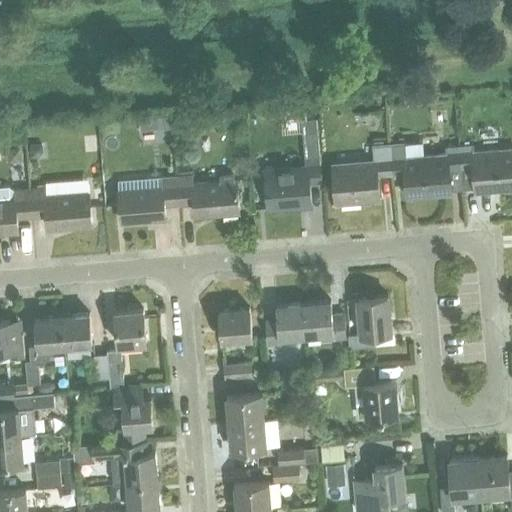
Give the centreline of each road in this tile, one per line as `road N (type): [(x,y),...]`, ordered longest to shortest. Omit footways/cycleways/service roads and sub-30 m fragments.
road 1 (residential): [(421,247),(482,245),(492,254),(504,396),(493,412),(460,416),(438,400)]
road 2 (residential): [(200,511),(177,264)]
road 3 (residential): [(177,264),(421,247)]
road 4 (residential): [(0,282),(177,264)]
road 5 (residential): [(438,400),(421,247)]
